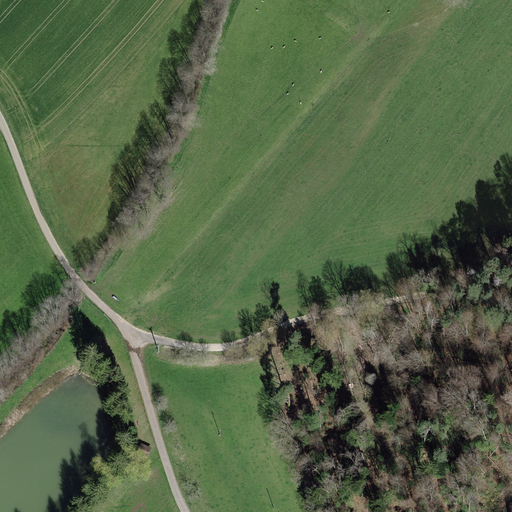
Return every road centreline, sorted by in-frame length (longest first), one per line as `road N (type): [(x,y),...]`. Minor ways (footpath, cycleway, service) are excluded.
road 1 (track): [(0,122),(67,272),(132,341),(182,511)]
road 2 (track): [(132,341),(232,345),(327,309),(422,301),(511,256)]
